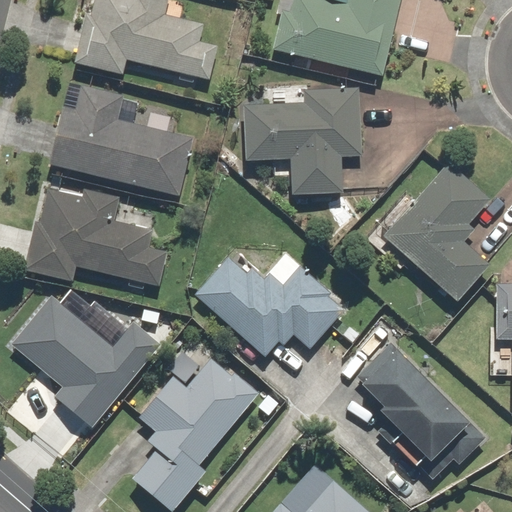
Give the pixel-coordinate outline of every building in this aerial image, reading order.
[(159,20),(162,5),(140,0),(87,0),(72,68),(118,78),(121,61),(204,80),(210,53),(196,50),(200,29),(159,20)] [(398,0),(309,0),(309,1),(306,0),(280,0),(267,54),(379,81),(398,0)] [(71,112),(59,109),(45,167),(177,199),(191,142),(114,124),(120,99),(76,88),(71,112)] [(235,108),(236,163),(286,163),(286,196),(338,196),(337,160),(357,160),(357,93),(296,93),(296,108),(235,108)] [(457,243),(469,230),(466,227),(485,205),(442,168),(378,243),(451,306),(485,268),(457,243)] [(77,205),(37,197),(20,274),(69,284),(71,272),(156,290),(164,254),(145,250),(148,236),(108,228),(115,196),(81,189),(77,205)] [(220,346),(250,373),(275,344),(283,351),(294,340),(308,352),(342,313),(294,271),(279,287),(267,276),(261,283),(228,254),(190,297),(231,334),(220,346)] [(510,343),(509,403),(511,403),(511,291),(490,290),(489,342),(510,343)] [(108,346),(49,298),(9,347),(58,386),(48,398),(88,431),(156,347),(127,323),(108,346)] [(392,452),(409,471),(418,462),(426,471),(466,433),(392,355),(352,393),(400,444),(392,452)] [(124,486),(154,511),(175,511),(204,478),(196,470),(257,398),(209,357),(182,389),(171,380),(133,426),(149,440),(142,448),(151,455),(124,486)] [(364,511),(329,480),(307,504),(293,491),(274,511),(364,511)]
